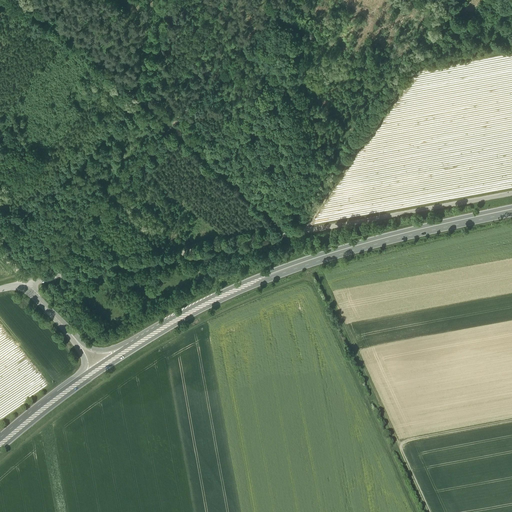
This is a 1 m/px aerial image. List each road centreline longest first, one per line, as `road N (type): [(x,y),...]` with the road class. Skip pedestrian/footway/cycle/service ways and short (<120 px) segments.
road 1 (track): [(416,511),(311,277),(153,349),(0,463)]
road 2 (track): [(29,282),(511,193)]
road 3 (trunk): [(511,210),(277,272),(134,345)]
road 4 (track): [(511,51),(402,78),(298,233)]
road 5 (track): [(20,0),(171,129)]
road 6 (track): [(401,451),(323,272)]
road 7 (track): [(429,511),(403,443),(511,420)]
road 8 (track): [(171,129),(278,0)]
road 9 (track): [(286,235),(171,129)]
